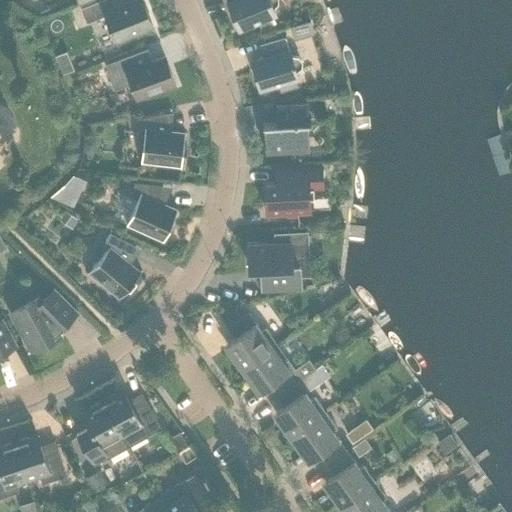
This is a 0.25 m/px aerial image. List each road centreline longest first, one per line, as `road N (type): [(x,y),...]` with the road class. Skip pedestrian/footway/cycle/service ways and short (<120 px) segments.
road 1 (residential): [(154,325),(211,242),(229,148),(217,80),(183,0)]
road 2 (residential): [(287,511),(154,325)]
road 3 (residential): [(0,405),(62,381),(154,325)]
